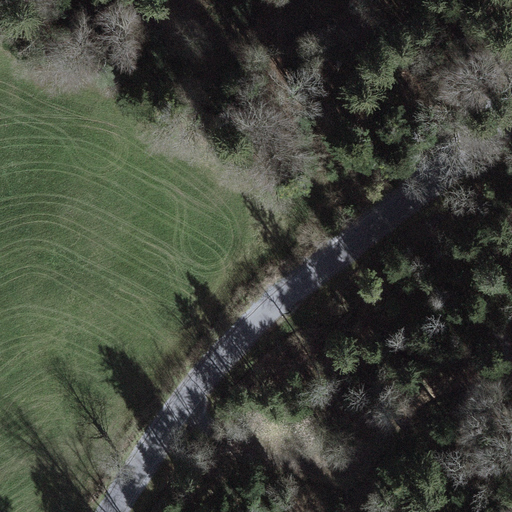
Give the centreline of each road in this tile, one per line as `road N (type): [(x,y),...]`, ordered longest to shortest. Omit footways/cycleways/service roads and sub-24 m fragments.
road 1 (tertiary): [(115,511),(180,411),(266,320),(511,113)]
road 2 (track): [(180,411),(250,452),(354,476),(418,394),(511,369)]
